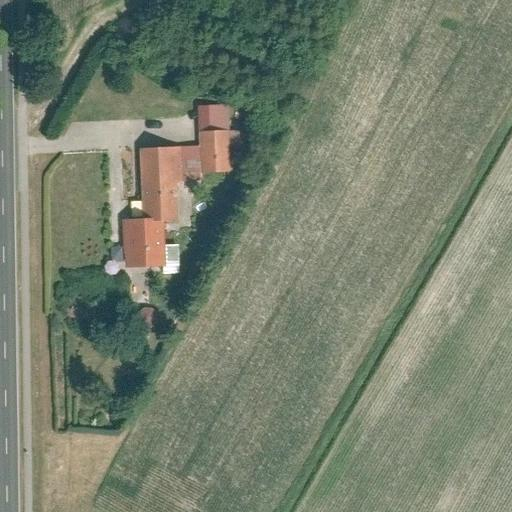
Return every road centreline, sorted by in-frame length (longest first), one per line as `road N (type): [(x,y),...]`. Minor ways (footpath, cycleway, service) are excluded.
road 1 (tertiary): [(0,0),(7,511)]
road 2 (track): [(22,122),(53,101),(98,23),(139,0)]
